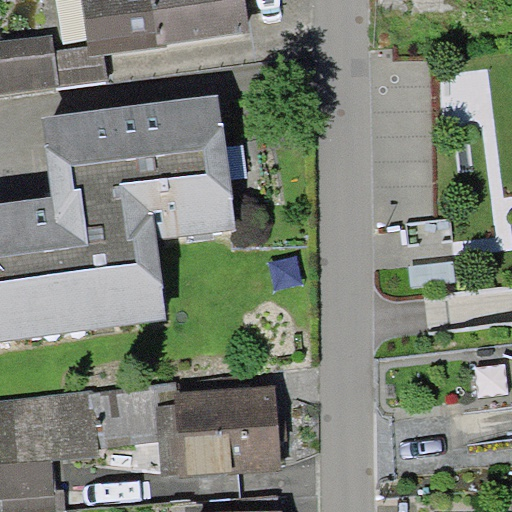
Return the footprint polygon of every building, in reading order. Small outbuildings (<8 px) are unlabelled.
[(244,0),(80,0),(87,46),(88,57),(104,55),(166,47),(166,44),(249,33),(244,0)] [(53,34),(0,41),(0,93),(108,79),(104,55),(88,57),(87,46),(55,50),(53,34)] [(218,96),(43,117),(53,197),(0,203),(0,338),(168,318),(158,239),(235,229),(228,179),(227,161),(225,147),(218,96)] [(244,145),(225,147),(227,161),(228,179),(247,176),(244,145)] [(173,393),(181,392),(179,381),(94,391),(94,389),(0,398),(0,511),(51,511),(67,511),(65,489),(56,489),(52,461),(99,457),(99,449),(159,443),(156,407),(174,405),(173,393)] [(181,392),(173,393),(174,405),(179,474),(180,478),(281,471),(278,428),(275,386),(181,392)] [(179,474),(174,405),(156,407),(159,443),(161,475),(179,474)]
